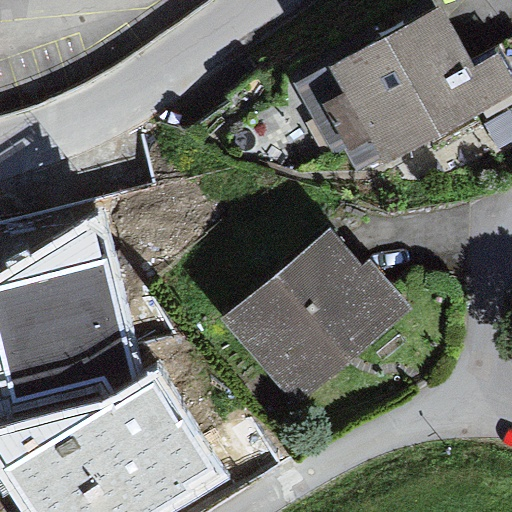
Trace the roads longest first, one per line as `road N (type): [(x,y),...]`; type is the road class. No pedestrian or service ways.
road 1 (residential): [(490,394),(401,430),(260,511)]
road 2 (residential): [(109,124),(279,0)]
road 3 (residential): [(511,229),(484,323),(490,394)]
